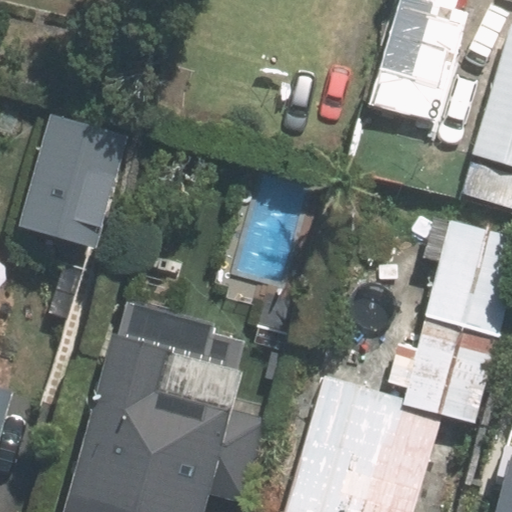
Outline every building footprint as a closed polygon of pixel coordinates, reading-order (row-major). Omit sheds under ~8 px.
[(300,0),(292,45),(357,57),(367,0),(300,0)] [(462,19),(397,0),(392,0),(363,107),(468,136),(452,193),(511,209),(511,35),(502,33),(495,62),(453,51),(462,19)] [(444,230),(359,206),(323,339),(317,337),(311,362),(319,364),(317,373),(324,375),(287,507),(283,507),(281,511),(397,511),(425,407),(472,422),(511,276),(511,231),(448,214),(444,230)] [(18,342),(79,360),(102,274),(41,257),(18,342)] [(232,496),(254,413),(225,404),(226,398),(157,379),(166,342),(114,328),(64,511),(195,511),(202,488),(232,496)] [(0,466),(20,390),(0,383),(0,466)] [(511,511),(511,450),(495,511),(511,511)]
